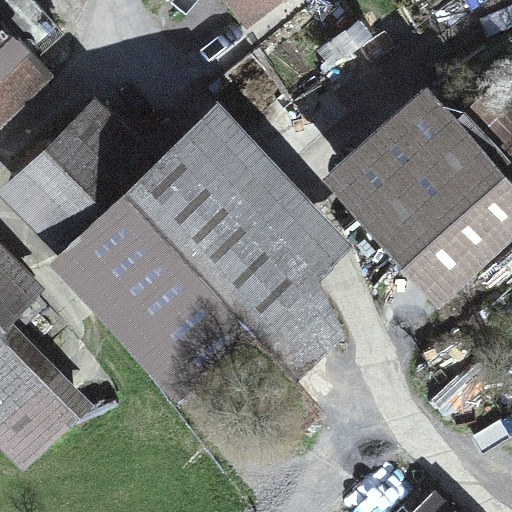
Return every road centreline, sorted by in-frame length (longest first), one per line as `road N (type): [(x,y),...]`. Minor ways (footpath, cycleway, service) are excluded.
road 1 (track): [(511,497),(449,470),(397,410),(328,248),(150,71),(118,26)]
road 2 (track): [(0,153),(95,63),(118,26)]
road 3 (track): [(388,386),(274,511)]
